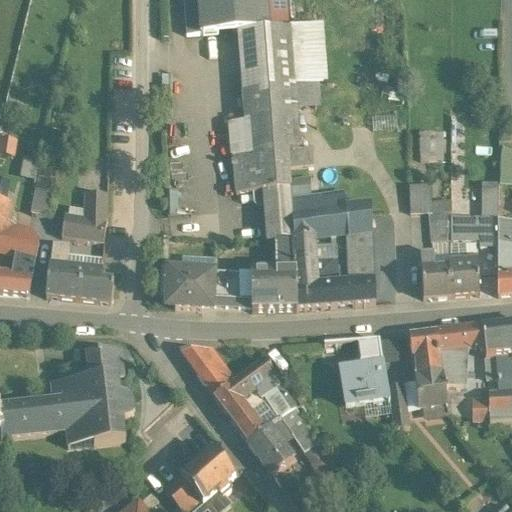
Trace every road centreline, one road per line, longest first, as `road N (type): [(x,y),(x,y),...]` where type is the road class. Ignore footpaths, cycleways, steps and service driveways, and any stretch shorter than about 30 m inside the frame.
road 1 (residential): [(149,332),(322,337),(511,322)]
road 2 (residential): [(149,332),(153,171),(143,0)]
road 3 (residential): [(149,332),(159,359),(284,511)]
road 4 (residential): [(0,316),(149,332)]
